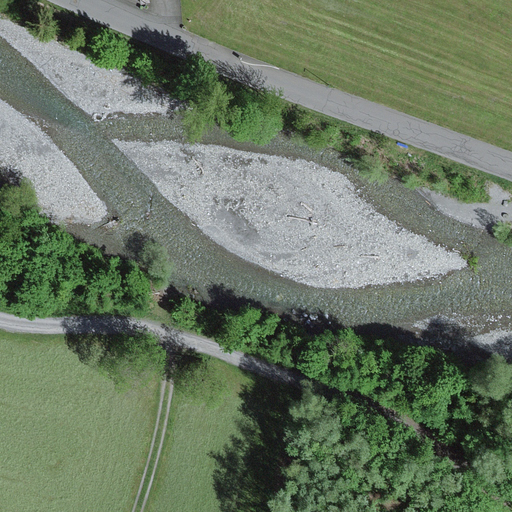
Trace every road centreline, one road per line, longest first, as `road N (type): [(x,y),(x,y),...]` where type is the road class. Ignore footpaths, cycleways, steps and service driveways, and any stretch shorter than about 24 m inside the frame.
road 1 (residential): [(0,318),(173,336),(384,413),(503,509)]
road 2 (residential): [(79,0),(310,95),(511,166)]
road 3 (track): [(173,336),(163,420),(137,511)]
